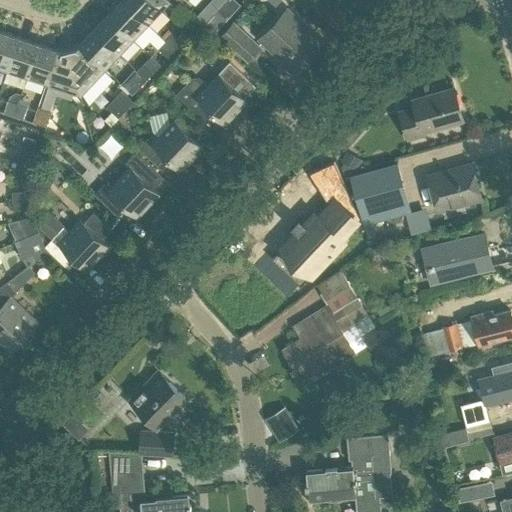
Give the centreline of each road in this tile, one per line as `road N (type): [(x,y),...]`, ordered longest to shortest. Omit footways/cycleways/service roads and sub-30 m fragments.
road 1 (residential): [(313,139),(281,110),(100,301)]
road 2 (residential): [(258,511),(237,368),(173,289)]
road 3 (residential): [(313,139),(423,20),(469,0)]
road 4 (residential): [(173,289),(313,139)]
road 5 (residential): [(31,428),(173,289)]
